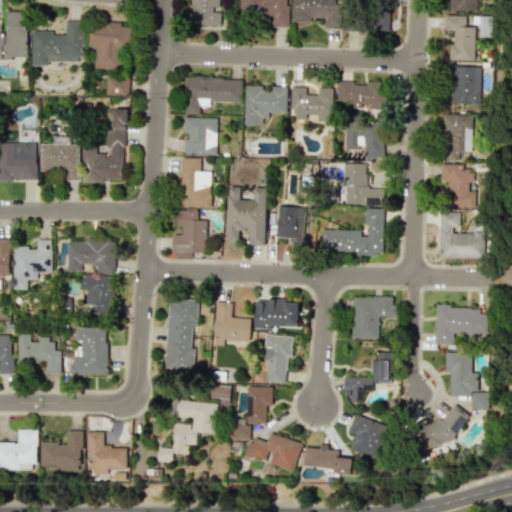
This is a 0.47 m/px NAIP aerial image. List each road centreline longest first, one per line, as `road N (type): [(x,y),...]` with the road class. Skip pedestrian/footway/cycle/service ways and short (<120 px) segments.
road 1 (residential): [(165,0),(136,405)]
road 2 (residential): [(421,0),(414,267),(415,375),(423,396)]
road 3 (residential): [(146,275),(495,281)]
road 4 (residential): [(162,56),(420,63)]
road 5 (residential): [(0,213),(150,215)]
road 6 (residential): [(0,404),(136,405)]
road 7 (residential): [(330,278),(320,409)]
